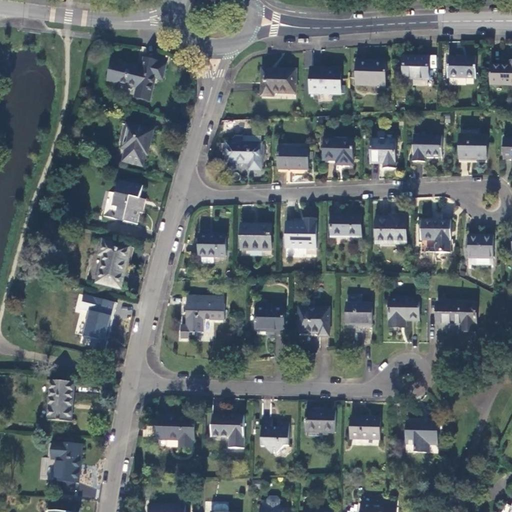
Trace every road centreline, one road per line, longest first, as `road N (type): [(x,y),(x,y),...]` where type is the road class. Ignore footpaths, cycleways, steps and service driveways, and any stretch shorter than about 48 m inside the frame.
road 1 (residential): [(180,191),(475,195)]
road 2 (residential): [(131,382),(356,391),(393,380)]
road 3 (tertiary): [(305,27),(511,20)]
road 4 (residential): [(180,191),(131,382)]
road 5 (residential): [(131,382),(107,511)]
road 6 (tertiary): [(0,7),(122,21)]
